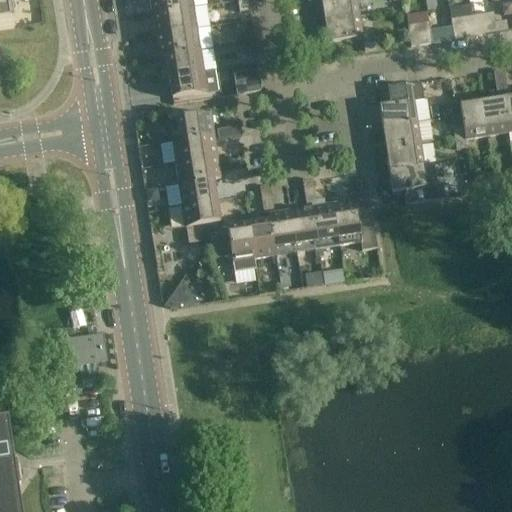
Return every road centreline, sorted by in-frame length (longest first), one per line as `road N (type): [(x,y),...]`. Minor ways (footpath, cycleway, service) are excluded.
road 1 (tertiary): [(162,511),(105,137)]
road 2 (residential): [(340,75),(511,49)]
